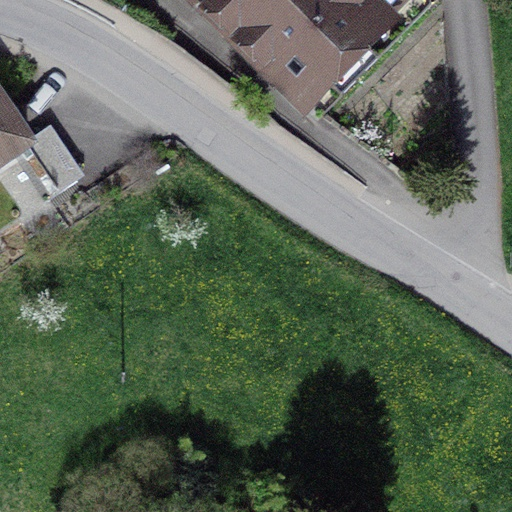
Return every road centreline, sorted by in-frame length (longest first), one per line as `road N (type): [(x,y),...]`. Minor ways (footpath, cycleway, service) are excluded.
road 1 (tertiary): [(490,304),(261,146),(71,34),(0,10)]
road 2 (residential): [(490,304),(459,0)]
